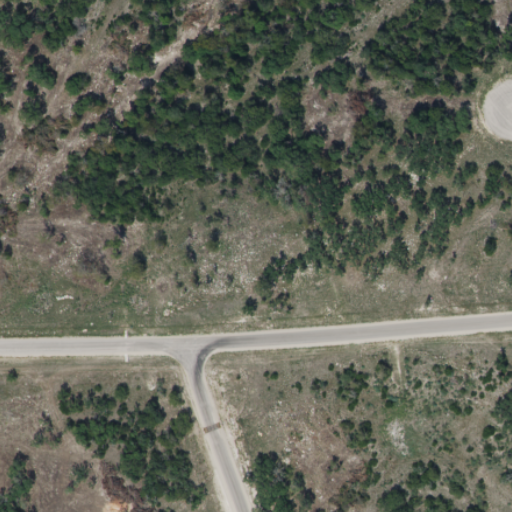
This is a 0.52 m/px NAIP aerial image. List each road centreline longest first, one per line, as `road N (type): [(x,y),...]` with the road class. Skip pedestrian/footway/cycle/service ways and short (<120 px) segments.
road 1 (residential): [(0,344),(186,347),(511,317)]
road 2 (residential): [(245,511),(186,347)]
